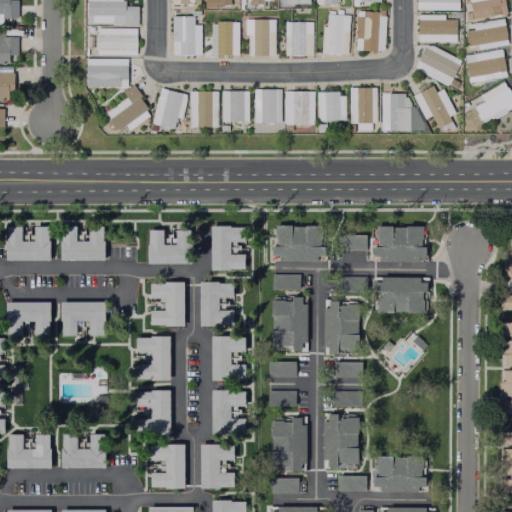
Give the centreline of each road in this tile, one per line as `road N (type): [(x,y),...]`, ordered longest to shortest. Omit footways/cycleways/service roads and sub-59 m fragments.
road 1 (secondary): [(0,179),(511,177)]
road 2 (residential): [(465,511),(466,248)]
road 3 (residential): [(154,75),(403,72)]
road 4 (residential): [(49,0),(50,123)]
